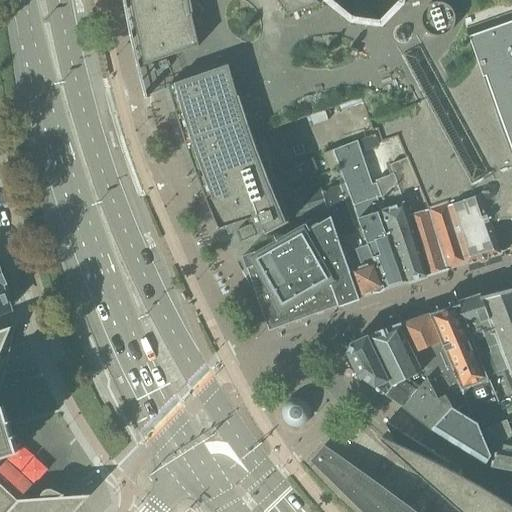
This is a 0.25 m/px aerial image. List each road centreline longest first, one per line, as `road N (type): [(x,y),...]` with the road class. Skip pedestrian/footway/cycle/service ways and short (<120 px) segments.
road 1 (secondary): [(20,0),(49,123),(139,363),(203,472)]
road 2 (secondary): [(242,447),(154,279),(86,108),(59,0)]
road 3 (unclassified): [(0,154),(50,362)]
